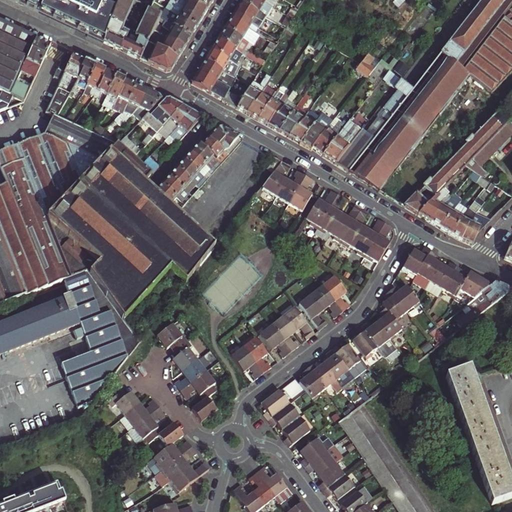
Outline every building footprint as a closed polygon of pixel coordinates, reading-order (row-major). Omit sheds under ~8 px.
[(117,12),(119,7),(103,0),(12,0),(80,31),(84,33),(105,43),(114,22),(117,12)] [(121,0),(121,3),(134,9),(135,6),(137,2),(131,0),(121,0)] [(157,0),(155,3),(167,9),(198,28),(201,23),(204,19),(173,0),(157,0)] [(190,0),(188,3),(183,0),(173,0),(204,19),(207,14),(209,10),(193,0),(190,0)] [(193,0),(209,10),(213,5),(215,0),(193,0)] [(275,8),(262,0),(243,0),(242,2),(268,18),(269,18),(275,8)] [(511,0),(483,0),(442,53),(470,75),(491,91),(493,93),(511,72),(511,0)] [(268,18),(242,2),(239,7),(236,13),(259,28),(261,29),(268,18)] [(132,13),(134,9),(121,3),(119,7),(117,12),(130,18),(132,13)] [(293,7),(288,16),(294,19),(299,11),(293,7)] [(152,9),(149,8),(146,13),(144,19),(157,25),(160,18),(151,12),(152,9)] [(167,9),(161,19),(166,21),(193,37),(196,31),(198,28),(167,9)] [(117,12),(114,22),(125,27),(128,21),(130,18),(117,12)] [(259,28),(236,13),(234,15),(232,19),(256,33),(259,28)] [(281,26),(288,30),(290,25),(294,19),(288,16),(281,26)] [(157,25),(144,19),(142,22),(140,27),(153,34),(157,25)] [(250,43),(256,33),(232,19),(229,24),(226,28),(250,43)] [(38,39),(0,21),(0,90),(5,93),(1,101),(11,106),(16,97),(12,95),(19,81),(21,76),(38,39)] [(190,41),(193,37),(166,21),(162,27),(172,32),(168,37),(168,38),(178,44),(179,43),(187,47),(190,41)] [(122,50),(126,40),(128,36),(131,30),(125,27),(114,22),(105,43),(114,47),(122,50)] [(150,40),(153,34),(140,27),(138,31),(135,36),(149,42),(150,40)] [(253,45),(250,43),(226,28),(223,34),(220,39),(247,56),(264,67),(267,62),(250,51),(253,45)] [(135,36),(133,35),(129,41),(124,52),(134,56),(141,60),(149,42),(135,36)] [(272,36),(269,41),(272,43),(278,47),(280,44),(279,43),(281,41),(272,36)] [(182,55),(187,47),(179,43),(178,44),(168,38),(165,43),(163,40),(157,37),(154,43),(180,59),(182,55)] [(21,76),(35,82),(53,46),(45,42),(38,39),(21,76)] [(247,56),(220,39),(217,44),(213,50),(240,67),(247,56)] [(173,70),(180,59),(150,40),(149,42),(141,60),(153,65),(168,72),(173,70)] [(278,47),(272,43),(265,53),(271,56),(278,47)] [(213,50),(211,53),(207,60),(234,77),(240,67),(213,50)] [(65,51),(53,76),(64,81),(75,56),(65,51)] [(364,181),(380,191),(397,170),(372,151),(439,64),(464,83),(470,75),(442,53),(439,57),(421,80),(414,90),(350,172),(364,181)] [(369,54),(361,64),(357,70),(368,79),(376,69),(372,66),(374,62),(379,65),(380,63),(369,54)] [(71,79),(71,76),(79,79),(80,80),(84,71),(82,70),(87,61),(80,58),(75,56),(64,81),(49,113),(56,116),(59,117),(71,93),(66,90),(67,88),(71,79)] [(383,60),(380,63),(391,71),(398,62),(394,59),(389,65),(383,60)] [(234,77),(207,60),(204,66),(200,72),(227,88),(234,77)] [(79,88),(86,91),(88,87),(98,66),(94,64),(87,61),(82,70),(84,71),(80,80),(79,79),(71,93),(76,95),(79,88)] [(376,69),(368,79),(373,83),(386,68),(380,63),(379,65),(376,69)] [(403,76),(408,69),(399,63),(394,71),(403,76)] [(439,64),(372,151),(397,170),(464,83),(439,64)] [(101,68),(98,66),(88,87),(84,96),(89,98),(91,95),(94,97),(98,89),(99,89),(104,79),(103,79),(107,70),(101,68)] [(99,89),(98,89),(94,97),(100,99),(102,94),(108,97),(118,75),(111,73),(107,70),(103,79),(104,79),(99,89)] [(337,164),(342,167),(350,172),(414,90),(391,71),(385,79),(400,90),(393,99),(366,133),(363,130),(337,164)] [(240,96),(227,88),(200,72),(197,77),(194,83),(239,109),(245,99),(240,96)] [(123,78),(118,75),(108,97),(105,104),(102,107),(112,111),(113,110),(119,98),(120,99),(125,89),(123,88),(127,80),(123,78)] [(245,99),(239,109),(243,112),(248,114),(254,104),(256,106),(263,95),(262,95),(267,87),(273,77),(271,76),(267,77),(263,84),(256,80),(252,88),(248,93),(245,99)] [(125,89),(120,99),(119,98),(113,110),(112,111),(121,115),(125,111),(138,85),(132,82),(127,80),(123,88),(125,89)] [(26,101),(32,87),(19,81),(12,95),(16,97),(26,101)] [(143,87),(138,85),(125,111),(115,123),(120,128),(132,116),(139,107),(141,108),(145,99),(143,98),(148,89),(143,87)] [(256,106),(254,104),(248,114),(254,118),(259,120),(277,94),(267,87),(262,95),(263,95),(256,106)] [(143,98),(145,99),(141,108),(139,107),(132,116),(140,124),(142,122),(164,100),(161,95),(157,93),(148,89),(143,98)] [(278,91),(277,94),(259,120),(263,123),(270,126),(275,117),(276,118),(284,106),(283,106),(289,98),(278,91)] [(273,128),(280,132),(297,108),(292,104),(297,96),(292,93),(289,98),(283,106),(284,106),(276,118),(275,117),(270,126),(273,128)] [(432,181),(430,179),(417,193),(429,204),(443,190),(466,167),(470,162),(473,159),(507,125),(510,121),(511,119),(511,95),(507,100),(509,102),(474,138),(472,136),(466,143),(468,144),(432,181)] [(297,129),(298,130),(306,120),(300,115),(301,114),(299,113),(308,101),(309,97),(306,96),(297,108),(280,132),(285,135),(290,138),(297,129)] [(176,102),(172,100),(165,102),(164,100),(142,122),(152,132),(142,142),(146,146),(158,134),(183,106),(176,102)] [(188,109),(183,106),(158,134),(166,141),(193,111),(188,109)] [(173,151),(203,117),(198,114),(193,111),(166,141),(165,143),(173,151)] [(334,123),(323,114),(316,124),(300,143),(305,146),(313,150),(314,148),(334,123)] [(0,186),(0,305),(65,280),(70,279),(60,251),(48,217),(118,144),(102,137),(94,133),(59,117),(56,116),(45,136),(0,152),(0,161),(8,183),(0,186)] [(318,151),(324,156),(340,135),(339,126),(342,122),(337,119),(334,123),(314,148),(318,151)] [(309,120),(308,122),(306,120),(298,130),(297,129),(290,138),(297,141),(300,143),(316,124),(311,120),(309,120)] [(352,121),(343,132),(340,135),(324,156),(331,160),(337,164),(363,130),(352,121)] [(511,135),(511,129),(507,125),(473,159),(481,167),(488,160),(511,135)] [(99,127),(94,133),(102,137),(107,132),(99,127)] [(228,151),(240,138),(230,133),(223,128),(218,130),(211,139),(230,156),(231,154),(228,151)] [(126,139),(120,144),(136,158),(140,153),(126,139)] [(211,139),(207,142),(201,144),(223,164),(230,156),(211,139)] [(48,217),(60,251),(70,279),(88,272),(128,325),(171,270),(187,283),(215,247),(179,212),(157,192),(146,182),(153,174),(144,166),(136,158),(120,144),(120,145),(118,144),(48,217)] [(216,171),(223,164),(201,144),(198,148),(194,151),(216,171)] [(208,180),(216,171),(194,151),(191,155),(186,160),(206,178),(208,180)] [(151,158),(144,166),(153,174),(160,166),(151,158)] [(202,183),(206,178),(186,160),(183,164),(179,168),(201,188),(204,185),(202,183)] [(287,164),(280,172),(262,191),(278,201),(293,179),(289,176),(287,176),(293,168),(287,164)] [(201,188),(179,168),(175,172),(171,176),(193,196),(201,188)] [(209,228),(221,237),(266,178),(253,169),(209,228)] [(293,179),(278,201),(275,206),(287,213),(311,178),(304,174),(301,172),(299,171),(293,179)] [(469,180),(476,185),(482,178),(474,172),(469,180)] [(193,196),(171,176),(167,180),(164,184),(185,205),(193,196)] [(311,178),(287,213),(296,219),(300,213),(304,216),(318,195),(314,192),(312,191),(317,182),(311,178)] [(489,183),(482,178),(476,185),(483,190),(489,183)] [(185,205),(164,184),(160,188),(157,192),(179,212),(185,205)] [(443,190),(429,204),(419,214),(425,218),(430,221),(441,205),(449,197),(443,190)] [(336,193),(330,202),(327,200),(324,198),(308,224),(320,231),(342,197),(336,193)] [(419,214),(429,204),(417,193),(405,206),(419,214)] [(318,236),(329,243),(348,213),(345,212),(343,210),(349,201),(342,197),(320,231),(318,236)] [(443,229),(453,212),(457,207),(462,201),(456,197),(452,202),(441,205),(430,221),(435,224),(443,229)] [(458,238),(463,240),(470,223),(485,204),(477,199),(468,211),(461,221),(453,235),(458,238)] [(327,246),(339,253),(365,210),(360,207),(354,217),(350,215),(348,213),(329,243),(327,246)] [(453,212),(443,229),(449,232),(453,235),(461,221),(468,211),(465,208),(463,211),(457,207),(453,212)] [(366,225),(372,215),(365,210),(339,253),(338,254),(350,262),(352,259),(371,228),(368,226),(366,225)] [(478,233),(489,223),(475,216),(470,223),(463,240),(468,243),(474,245),(478,233)] [(373,229),(371,228),(352,259),(364,266),(389,225),(383,221),(376,231),(373,229)] [(363,267),(376,274),(395,243),(392,241),(388,239),(395,229),(389,225),(364,266),(363,267)] [(410,273),(411,272),(419,276),(433,252),(429,250),(427,248),(426,248),(422,256),(415,252),(403,270),(410,273)] [(439,256),(433,252),(419,276),(415,282),(428,290),(443,265),(440,263),(436,261),(439,256)] [(447,267),(443,265),(428,290),(441,298),(445,291),(459,267),(452,263),(449,269),(447,267)] [(451,298),(457,301),(457,300),(470,280),(466,278),(463,276),(465,271),(459,267),(445,291),(452,296),(451,298)] [(126,360),(141,341),(128,325),(88,272),(70,279),(65,280),(71,296),(0,323),(0,354),(82,324),(84,329),(76,331),(79,339),(87,336),(93,353),(78,358),(76,351),(61,357),(64,364),(63,364),(79,408),(84,406),(86,411),(94,400),(126,360)] [(480,276),(474,273),(470,280),(457,300),(467,306),(496,284),(486,278),(485,279),(480,276)] [(326,287),(345,313),(355,306),(350,300),(348,302),(345,298),(347,296),(350,294),(338,278),(326,287)] [(476,311),(459,323),(463,328),(511,291),(511,289),(504,286),(497,283),(496,284),(467,306),(476,311)] [(405,293),(400,286),(394,291),(411,312),(418,306),(420,308),(424,305),(421,301),(412,288),(408,291),(405,293)] [(326,287),(314,296),(326,312),(328,310),(330,309),(333,313),(332,314),(336,320),(345,313),(326,287)] [(404,317),(411,312),(394,291),(389,295),(394,301),(391,303),(386,307),(388,309),(399,323),(405,319),(404,317)] [(301,306),(321,332),(329,326),(324,320),(323,321),(319,317),(323,315),(326,312),(314,296),(301,306)] [(306,334),(305,335),(309,341),(317,335),(297,308),(285,317),(297,334),(300,331),(303,329),(306,334)] [(399,336),(405,331),(399,323),(388,309),(384,313),(385,315),(387,317),(384,319),(380,323),(394,342),(401,337),(399,336)] [(297,334),(285,317),(273,326),(294,353),(302,346),(298,340),(296,342),(292,337),(294,336),(297,334)] [(389,360),(401,351),(394,342),(380,323),(376,325),(373,328),(369,323),(363,327),(380,350),(389,360)] [(277,349),(279,347),(283,352),(281,353),(285,359),(294,353),(273,326),(261,335),(274,352),(277,349)] [(376,356),(374,354),(380,350),(363,327),(358,331),(362,336),(359,339),(355,342),(370,361),(376,356)] [(182,339),(182,340),(173,328),(160,337),(169,350),(172,347),(174,349),(176,352),(186,344),(182,339)] [(270,354),(257,338),(245,348),(266,374),(275,368),(270,362),(268,363),(265,359),(267,357),(270,354)] [(187,351),(190,349),(186,344),(176,352),(179,356),(174,360),(174,363),(174,364),(177,368),(182,375),(197,364),(187,351)] [(343,351),(339,345),(333,350),(351,372),(357,380),(370,370),(351,345),(347,348),(343,351)] [(258,381),(266,374),(245,348),(233,357),(246,374),(250,371),(252,369),(255,373),(253,375),(258,381)] [(344,377),(351,372),(333,350),(328,354),(332,359),(330,361),(326,364),(340,383),(345,379),(344,377)] [(183,383),(178,386),(183,392),(205,375),(197,364),(182,375),(184,378),(187,383),(185,385),(183,383)] [(315,364),(310,368),(327,390),(333,385),(340,393),(345,389),(340,383),(326,364),(323,367),(319,369),(315,364)] [(304,380),(300,383),(315,402),(321,397),(320,395),(327,390),(310,368),(304,372),(308,377),(304,380)] [(214,387),(205,375),(183,392),(189,401),(194,397),(192,395),(195,393),(197,395),(199,399),(211,390),(214,387)] [(479,403),(470,380),(446,389),(492,511),(507,511),(511,510),(511,491),(496,448),(479,403)] [(195,411),(203,423),(218,411),(210,401),(216,396),(211,390),(199,399),(202,402),(203,405),(195,411)] [(291,403),(281,390),(262,405),(264,407),(267,411),(264,413),(269,421),(291,403)] [(131,413),(142,405),(137,398),(132,392),(127,396),(123,392),(114,399),(117,403),(121,400),(131,413)] [(364,403),(369,399),(364,393),(355,399),(360,406),(364,403)] [(354,411),(358,407),(353,401),(349,405),(354,411)] [(302,417),(291,403),(269,421),(273,426),(277,423),(280,427),(283,432),(302,417)] [(142,405),(131,413),(140,425),(159,410),(154,404),(149,408),(151,410),(148,412),(144,407),(142,405)] [(159,410),(140,425),(149,436),(152,434),(160,427),(157,423),(155,420),(157,418),(159,420),(164,417),(159,410)] [(418,511),(351,413),(339,422),(400,511),(418,511)] [(312,430),(302,417),(283,432),(286,435),(289,439),(285,442),(290,448),(312,430)] [(157,440),(160,438),(168,449),(175,444),(185,437),(176,425),(165,433),(163,430),(160,427),(152,434),(157,440)] [(302,462),(305,467),(334,445),(329,438),(326,440),(322,435),(301,452),(303,455),(306,459),(302,462)] [(175,444),(168,449),(160,455),(166,463),(164,464),(167,468),(194,448),(190,444),(180,452),(178,448),(175,444)] [(310,473),(315,470),(317,472),(319,476),(340,459),(344,457),(334,445),(305,467),(310,473)] [(197,453),(197,452),(194,448),(167,468),(172,473),(173,472),(177,478),(192,467),(189,463),(187,461),(197,453)] [(202,459),(192,467),(177,478),(176,479),(180,484),(181,483),(186,489),(200,479),(200,478),(201,478),(198,474),(196,471),(206,464),(202,459)] [(325,483),(320,486),(324,491),(346,473),(341,467),(344,465),(340,459),(319,476),(322,479),(325,483)] [(279,475),(273,479),(269,474),(270,472),(266,467),(262,470),(258,473),(279,499),(283,505),(294,495),(279,475)] [(261,489),(255,493),(267,509),(279,499),(258,473),(255,476),(251,479),(255,484),(257,483),(261,489)] [(346,473),(324,491),(327,494),(330,499),(335,495),(337,499),(358,483),(355,478),(352,481),(346,473)] [(9,499),(0,502),(0,511),(34,511),(66,500),(58,480),(9,499)] [(234,492),(250,511),(262,511),(267,509),(255,493),(249,498),(244,493),(246,491),(242,486),(238,489),(234,492)] [(343,507),(345,509),(341,511),(355,511),(369,502),(365,497),(367,495),(362,488),(341,504),(343,507)] [(310,511),(302,501),(288,511),(310,511)] [(373,508),(369,502),(355,511),(380,511),(381,511),(377,506),(373,508)] [(152,511),(194,511),(192,504),(180,507),(179,505),(179,503),(152,510),(152,511)]
